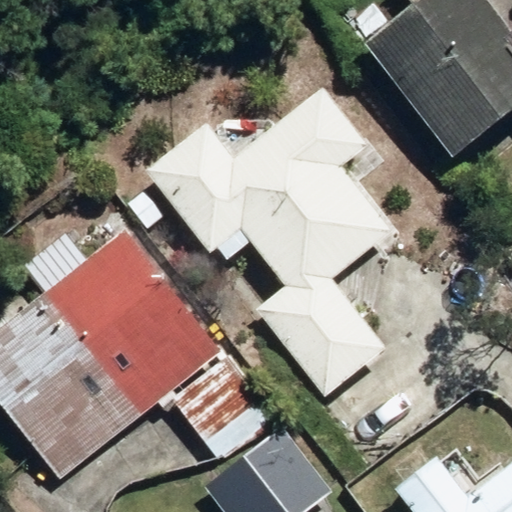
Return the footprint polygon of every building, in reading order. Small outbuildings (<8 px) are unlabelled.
[(511,139),(511,51),(470,0),(451,0),(367,67),(458,181),(511,139)] [(258,323),(326,404),(382,356),(330,293),(389,244),(344,188),(370,165),(324,109),(236,180),(208,144),(150,192),(210,266),(240,241),(287,300),(258,323)] [(0,412),(57,488),(219,365),(126,244),(0,338),(0,412)] [(220,375),(174,412),(221,472),(267,437),(220,375)] [(207,502),(214,511),(325,511),(333,506),(283,442),(207,502)] [(397,506),(402,511),(511,511),(511,481),(472,511),(467,511),(438,474),(397,506)]
